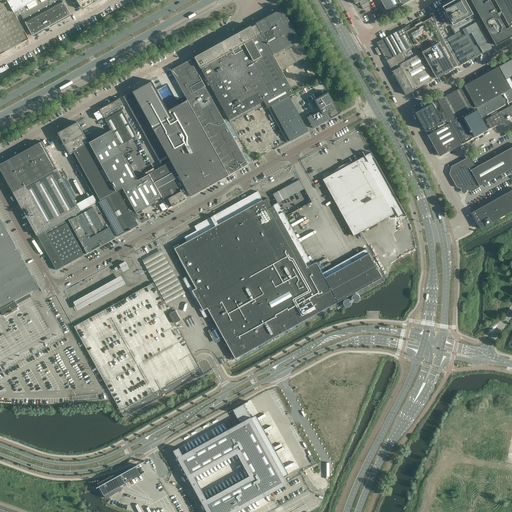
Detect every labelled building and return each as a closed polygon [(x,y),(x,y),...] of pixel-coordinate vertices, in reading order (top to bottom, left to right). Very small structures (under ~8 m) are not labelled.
[(0,0),(0,54),(29,39),(16,17),(7,0),(0,0)] [(7,0),(16,17),(21,14),(32,35),(42,30),(42,31),(45,30),(44,29),(50,26),(51,26),(53,25),(53,24),(59,21),(59,22),(62,20),(61,19),(71,14),(62,0),(7,0)] [(95,2),(94,0),(76,0),(79,5),(81,4),(84,8),(95,2)] [(411,0),(380,0),(388,13),(411,0)] [(479,20),(467,0),(454,0),(440,8),(450,25),(454,34),(462,30),(479,20)] [(511,0),(467,0),(479,20),(492,44),(493,46),(494,46),(493,46),(495,44),(496,45),(511,36),(511,0)] [(256,23),(256,24),(282,71),(308,56),(282,8),(277,12),(256,23)] [(450,25),(440,8),(429,14),(431,18),(439,32),(450,25)] [(431,18),(405,32),(417,55),(431,81),(436,78),(454,69),(453,68),(458,66),(444,40),(439,32),(431,18)] [(492,44),(479,20),(462,30),(463,30),(466,36),(477,56),(491,48),(490,45),(492,44)] [(251,26),(229,38),(194,57),(203,73),(229,120),(264,101),(267,108),(268,108),(289,96),(294,93),(282,71),(256,24),(251,27),(251,26)] [(391,69),(417,55),(405,32),(403,28),(398,31),(384,39),(382,40),(377,43),(388,64),(389,64),(391,69)] [(455,34),(469,60),(477,56),(466,36),(463,30),(455,34)] [(469,60),(455,34),(444,40),(458,66),(469,60)] [(417,55),(391,69),(392,71),(393,72),(393,71),(405,95),(406,95),(431,81),(432,81),(431,81),(417,55)] [(511,88),(511,90),(511,59),(499,67),(511,88)] [(171,70),(185,97),(229,175),(248,164),(190,60),(171,70)] [(499,67),(464,86),(476,108),(511,88),(499,67)] [(144,113),(176,171),(190,196),(209,186),(166,107),(157,91),(158,91),(157,89),(156,89),(152,81),(134,91),(146,112),(144,113)] [(450,122),(460,116),(463,115),(476,108),(464,86),(438,100),(444,111),(450,122)] [(511,90),(511,88),(476,108),(488,129),(490,128),(511,116),(511,90)] [(157,188),(175,178),(172,173),(176,171),(144,113),(132,92),(123,97),(157,157),(160,156),(165,165),(154,171),(149,174),(157,188)] [(340,114),(328,92),(314,100),(320,110),(307,118),(313,129),(340,114)] [(308,131),(289,96),(268,108),(287,143),(290,141),(308,131)] [(229,175),(185,97),(166,107),(209,186),(229,175)] [(122,104),(119,99),(99,110),(111,131),(138,180),(149,174),(154,171),(152,168),(146,172),(143,168),(152,163),(120,106),(122,104)] [(425,130),(428,135),(450,122),(444,111),(443,112),(442,113),(442,114),(442,115),(443,117),(443,118),(443,119),(442,119),(442,120),(432,103),(415,113),(425,130)] [(476,108),(463,115),(475,137),(477,135),(477,136),(486,131),(488,129),(476,108)] [(99,111),(94,114),(97,120),(103,117),(99,111)] [(462,144),(464,143),(470,139),(473,138),(472,138),(460,116),(450,122),(462,144)] [(63,132),(59,135),(69,154),(73,152),(100,201),(116,192),(77,122),(73,124),(63,132)] [(450,122),(428,135),(439,157),(462,144),(461,144),(462,144),(450,122)] [(111,131),(89,143),(116,192),(123,188),(136,212),(162,197),(157,188),(149,174),(138,180),(111,131)] [(57,168),(42,142),(40,143),(9,159),(10,160),(0,165),(0,166),(1,168),(0,168),(1,171),(2,171),(8,181),(7,182),(13,193),(57,168)] [(511,167),(511,147),(475,168),(471,160),(467,159),(452,167),(450,174),(457,187),(462,188),(461,191),(462,192),(464,193),(465,192),(466,190),(471,191),(477,187),(480,184),(511,167)] [(349,166),(344,169),(344,168),(343,168),(342,169),(342,170),(337,173),(336,172),(323,179),(354,236),(394,214),(394,213),(396,212),(398,218),(399,217),(405,214),(377,162),(376,162),(371,152),(369,153),(349,165),(349,164),(349,165),(349,166)] [(37,235),(68,218),(81,211),(57,168),(13,193),(36,233),(37,235)] [(172,206),(186,199),(182,191),(180,187),(175,178),(157,188),(162,197),(168,208),(172,206)] [(278,202),(305,189),(300,179),(273,193),(278,202)] [(98,202),(111,226),(117,236),(138,225),(135,218),(138,216),(136,212),(123,188),(116,192),(100,201),(98,202)] [(511,190),(474,211),(475,211),(480,220),(480,221),(479,221),(479,224),(480,224),(481,228),(480,229),(511,211),(511,190)] [(196,231),(184,237),(187,242),(174,249),(175,249),(180,258),(176,259),(186,277),(189,275),(197,288),(192,290),(197,300),(196,301),(197,301),(197,302),(198,302),(198,303),(199,302),(203,310),(208,308),(219,328),(215,330),(215,329),(215,330),(224,347),(225,347),(228,345),(236,358),(382,277),(366,249),(322,273),(321,270),(323,269),(319,262),(317,263),(316,262),(312,264),(287,220),(282,222),(278,215),(283,212),(278,203),(272,206),(267,198),(263,200),(258,191),(194,227),(196,231)] [(162,203),(159,205),(163,211),(168,208),(163,199),(160,200),(162,203)] [(68,218),(87,253),(89,252),(115,238),(117,236),(111,226),(98,202),(81,211),(68,218)] [(0,309),(8,305),(40,288),(0,212),(0,309)] [(84,255),(87,253),(68,218),(37,235),(57,270),(84,255)] [(162,253),(143,264),(167,304),(186,294),(162,253)] [(131,269),(126,261),(120,265),(124,273),(131,269)] [(79,310),(126,284),(121,277),(74,303),(79,310)] [(79,325),(76,327),(123,411),(200,368),(152,284),(79,325)] [(55,366),(58,372),(66,368),(63,362),(55,366)] [(193,488),(199,485),(195,478),(238,455),(250,478),(207,501),(203,494),(197,497),(204,511),(240,511),(286,485),(244,404),(233,410),(240,423),(228,430),(182,455),(178,449),(173,452),(193,488)] [(114,474),(97,483),(106,498),(122,489),(120,486),(140,475),(135,466),(138,465),(137,465),(115,477),(114,474)] [(151,478),(154,485),(159,482),(157,476),(151,478)]
